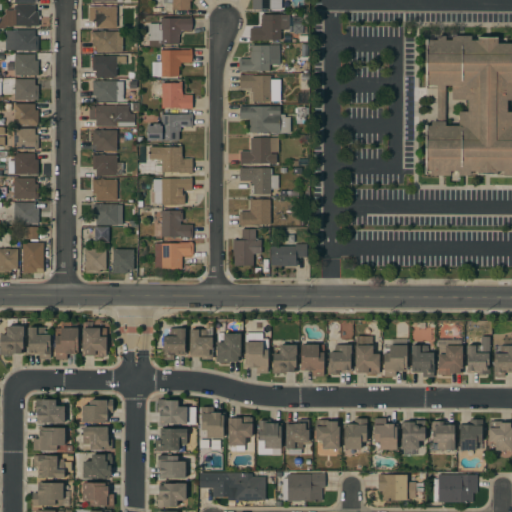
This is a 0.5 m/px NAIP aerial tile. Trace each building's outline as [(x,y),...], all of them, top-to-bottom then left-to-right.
[(189,0),(189,10),(171,10),(171,4),(162,4),(162,0),(189,0)] [(280,0),(280,9),(269,9),(269,10),(252,10),(252,0),(280,0)] [(35,5),(35,11),(38,11),(38,26),(30,26),(30,27),(25,27),(25,26),(5,26),(5,28),(0,28),(0,17),(1,17),(5,14),(5,9),(13,9),(14,5),(35,5)] [(100,7),(100,6),(103,6),(103,7),(116,7),(116,27),(95,27),(95,21),(88,21),(88,7),(100,7)] [(289,29),(280,29),(280,40),(252,40),(252,41),(250,41),(250,40),(249,40),(249,28),(261,28),(261,20),(262,20),(262,13),(266,13),(266,15),(289,14),(289,29)] [(189,18),(189,17),(191,17),(191,31),(180,31),(181,34),(178,34),(179,44),(161,44),(161,46),(149,46),(149,40),(148,40),(148,24),(161,23),(161,18),(189,18)] [(301,23),(302,23),(302,33),(293,33),(293,17),(301,17),(301,23)] [(5,30),(34,30),(34,36),(37,36),(38,50),(31,51),(31,52),(27,52),(27,51),(14,51),(14,50),(5,50),(5,30)] [(122,31),(122,52),(95,52),(95,46),(92,46),(92,31),(122,31)] [(427,39),(427,40),(437,40),(437,36),(445,36),(445,40),(452,40),(452,36),(471,36),(471,41),(477,41),(478,37),(497,37),(497,43),(511,43),(511,176),(503,176),(503,171),(496,171),(496,175),(477,175),(477,171),(470,171),(470,176),(458,176),(458,171),(450,171),(450,176),(430,176),(431,171),(426,171),(426,172),(423,172),(424,124),(427,124),(427,126),(431,126),(431,121),(436,121),(437,85),(427,85),(427,86),(424,86),(425,39),(427,39)] [(279,60),(269,60),(269,71),(241,71),(241,72),(238,72),(238,59),(250,59),(250,51),(251,51),(251,44),(253,44),(253,45),(279,45),(279,60)] [(189,50),(189,49),(191,49),(191,62),(180,63),(180,66),(178,66),(178,76),(160,77),(160,76),(151,76),(151,63),(161,62),(160,51),(189,50)] [(14,54),(34,54),(34,61),(37,61),(38,75),(30,75),(30,76),(26,76),(26,75),(14,75),(14,54)] [(116,56),(116,57),(125,56),(126,63),(116,63),(116,76),(95,77),(95,71),(92,71),(92,56),(116,56)] [(241,75),(270,75),(270,81),(279,81),(279,100),(270,101),(270,102),(252,102),(252,92),(250,92),(250,88),(239,88),(239,75),(241,75)] [(14,79),(34,79),(34,85),(38,85),(38,88),(37,88),(37,100),(30,100),(30,101),(26,101),(26,100),(14,100),(14,79)] [(99,81),(99,79),(103,79),(103,81),(116,81),(116,82),(123,82),(123,101),(116,101),(116,102),(95,102),(95,95),(92,95),(92,81),(99,81)] [(178,83),(178,81),(181,81),(181,92),(182,92),(182,94),(192,94),(192,109),(179,109),(179,108),(161,108),(161,95),(151,95),(151,85),(158,83),(178,83)] [(14,104),(34,104),(34,110),(38,110),(38,124),(30,124),(30,125),(26,125),(26,124),(14,124),(14,104)] [(127,105),(127,110),(130,114),(134,114),(134,122),(115,122),(115,127),(97,127),(97,126),(95,126),(95,120),(89,120),(89,106),(127,105)] [(241,106),(251,106),(251,107),(279,106),(279,115),(284,115),(284,117),(289,117),(290,133),(269,133),(269,132),(249,132),(248,119),(239,119),(239,106),(241,106)] [(304,107),(304,108),(308,107),(308,114),(304,114),(304,120),(305,120),(305,123),(295,123),(295,116),(296,116),(296,107),(304,107)] [(188,114),(188,113),(192,113),(192,126),(180,127),(180,131),(178,131),(178,141),(147,141),(147,126),(153,126),(153,124),(160,124),(160,126),(161,126),(160,115),(188,114)] [(13,129),(34,128),(34,135),(38,135),(38,149),(30,149),(30,150),(26,150),(26,149),(13,149),(13,129)] [(116,130),(116,151),(95,151),(95,145),(92,145),(92,130),(116,130)] [(278,138),(278,152),(277,152),(277,164),(240,164),(240,151),(250,151),(250,138),(278,138)] [(178,147),(178,146),(181,146),(181,156),(182,156),(182,159),(192,159),(192,174),(188,174),(188,173),(178,173),(178,172),(154,172),(154,165),(161,165),(161,159),(149,159),(149,147),(178,147)] [(13,153),(34,153),(34,160),(37,160),(37,174),(30,174),(30,175),(26,175),(26,174),(8,174),(8,165),(13,165),(13,153)] [(116,155),(116,162),(122,162),(122,175),(116,175),(116,176),(95,176),(95,170),(92,170),(92,155),(116,155)] [(252,194),(252,184),(251,184),(251,180),(239,180),(239,167),(241,167),(241,168),(272,168),(272,174),(270,174),(269,175),(278,175),(277,189),(270,189),(270,194),(252,194)] [(160,179),(160,178),(189,178),(189,177),(191,177),(191,191),(180,191),(180,195),(178,195),(178,205),(160,205),(160,203),(150,203),(150,192),(152,192),(152,179),(160,179)] [(13,178),(34,178),(34,184),(37,184),(37,199),(30,199),(30,200),(27,199),(13,199),(13,178)] [(116,180),(116,200),(95,200),(95,194),(92,194),(92,180),(116,180)] [(270,224),(252,224),(252,225),(243,225),(243,226),(240,226),(240,225),(238,225),(238,214),(239,214),(239,211),(249,211),(249,198),(252,198),(252,199),(270,199),(270,224)] [(13,202),(34,202),(34,209),(38,209),(38,223),(30,223),(30,224),(26,224),(26,223),(13,223),(13,202)] [(0,226),(0,203),(1,203),(1,207),(2,207),(2,220),(8,220),(8,226),(0,226)] [(116,204),(116,205),(122,205),(122,224),(117,224),(117,225),(95,225),(95,219),(92,219),(92,204),(116,204)] [(178,211),(178,210),(182,210),(182,221),(180,221),(180,224),(192,224),(192,238),(188,238),(188,237),(161,237),(161,211),(178,211)] [(37,227),(37,241),(29,241),(30,239),(25,239),(25,226),(37,227)] [(108,227),(108,242),(94,242),(94,227),(108,227)] [(255,239),(260,239),(260,254),(252,254),(252,266),(233,266),(233,255),(232,255),(232,239),(235,238),(235,240),(241,240),(241,229),(255,229),(255,239)] [(178,243),(178,242),(188,242),(188,241),(191,241),(191,243),(193,243),(193,253),(192,253),(192,256),(181,256),(181,268),(154,268),(154,243),(178,243)] [(43,243),(43,273),(22,273),(22,264),(21,264),(21,262),(22,262),(22,243),(43,243)] [(295,246),(295,243),(306,243),(306,257),(296,257),(296,259),(297,261),(297,263),(296,263),(296,266),(280,266),(280,265),(270,265),(270,246),(295,246)] [(0,249),(17,249),(17,269),(10,269),(10,273),(0,273),(0,249)] [(105,249),(105,270),(99,270),(99,273),(85,273),(85,265),(84,265),(84,262),(85,262),(85,249),(105,249)] [(133,249),(133,269),(127,269),(127,273),(112,273),(112,265),(111,265),(111,262),(112,262),(112,249),(133,249)] [(76,322),(76,328),(77,328),(77,354),(66,354),(66,359),(54,359),(54,329),(60,329),(60,322),(76,322)] [(205,330),(205,324),(213,324),(213,336),(212,336),(212,359),(201,359),(201,357),(189,357),(189,330),(205,330)] [(23,326),(22,353),(11,353),(11,355),(0,355),(0,334),(5,334),(6,326),(23,326)] [(27,328),(44,328),(44,335),(50,335),(50,358),(38,358),(38,355),(27,355),(27,328)] [(99,328),(99,329),(105,329),(105,356),(103,356),(103,357),(93,357),(93,355),(82,355),(82,328),(99,328)] [(184,353),(185,353),(185,355),(173,355),(173,360),(162,359),(162,354),(163,354),(163,336),(176,336),(176,328),(184,328),(184,353)] [(240,333),(240,361),(228,361),(228,363),(218,362),(215,362),(215,357),(216,357),(216,342),(223,342),(223,333),(240,333)] [(262,333),(262,339),(268,339),(267,373),(255,373),(255,368),(244,368),(245,333),(262,333)] [(489,336),(488,366),(489,366),(489,374),(485,374),(484,375),(478,375),(478,373),(465,373),(466,345),(468,345),(468,336),(489,336)] [(461,340),(461,367),(462,367),(462,373),(450,373),(450,375),(440,375),(440,374),(437,374),(437,354),(438,354),(438,347),(437,347),(437,340),(461,340)] [(295,345),(295,366),(296,366),(296,372),(284,372),(284,373),(272,373),(272,354),(279,354),(279,345),(295,345)] [(318,345),(317,353),(323,353),(323,376),(311,376),(311,371),(300,371),(300,345),(318,345)] [(341,352),(341,345),(351,345),(350,354),(349,354),(349,369),(350,369),(350,373),(338,372),(338,374),(332,374),(332,373),(328,373),(328,352),(341,352)] [(372,345),(372,354),(378,354),(378,374),(366,374),(366,373),(355,372),(355,345),(372,345)] [(406,345),(405,367),(407,367),(406,371),(395,371),(395,377),(383,377),(383,370),(383,353),(389,353),(388,345),(406,345)] [(427,346),(427,352),(432,352),(432,364),(433,364),(433,377),(422,377),(422,373),(410,373),(410,346),(427,346)] [(511,346),(511,372),(503,372),(503,377),(493,377),(493,353),(507,353),(507,346),(511,346)] [(63,423),(36,423),(36,408),(35,408),(35,399),(55,399),(55,406),(64,406),(63,423)] [(112,400),(112,413),(106,413),(106,423),(103,423),(103,422),(81,422),(81,405),(89,405),(89,400),(112,400)] [(195,424),(185,424),(185,423),(164,423),(164,424),(158,424),(158,409),(157,409),(157,400),(177,400),(177,407),(195,407),(195,424)] [(213,407),(213,411),(220,411),(220,413),(224,412),(224,418),(223,418),(223,438),(206,438),(206,430),(200,430),(200,407),(213,407)] [(252,423),(251,423),(251,437),(244,437),(244,445),(228,446),(227,423),(230,423),(230,418),(239,418),(239,416),(249,416),(249,418),(252,418),(252,423)] [(343,449),(343,427),(346,427),(346,424),(353,424),(353,418),(366,418),(366,442),(360,442),(360,449),(343,449)] [(386,418),(386,424),(393,423),(393,427),(396,427),(396,450),(378,450),(378,442),(373,442),(373,425),(374,425),(374,418),(386,418)] [(308,420),(308,442),(302,442),(302,449),(285,449),(285,424),(292,424),(292,423),(297,423),(297,419),(308,420)] [(469,424),(469,419),(481,419),(481,427),(480,427),(481,442),(475,442),(475,450),(459,450),(459,427),(462,427),(462,424),(469,424)] [(321,449),(321,440),(314,440),(315,421),(317,421),(317,420),(337,420),(337,422),(339,422),(338,449),(321,449)] [(270,421),(270,423),(280,423),(280,448),(264,448),(263,441),(258,441),(258,421),(270,421)] [(413,422),(413,421),(425,421),(425,429),(424,429),(424,440),(418,440),(418,449),(400,449),(400,439),(401,439),(401,427),(403,427),(403,422),(413,422)] [(443,421),(443,425),(452,425),(453,441),(454,440),(454,449),(438,450),(437,442),(432,442),(431,425),(434,425),(434,422),(443,421)] [(490,422),(490,421),(501,421),(501,422),(510,422),(510,423),(511,423),(511,451),(494,450),(495,442),(488,441),(488,422),(490,422)] [(107,427),(107,429),(109,429),(109,439),(111,439),(111,450),(99,450),(89,450),(89,444),(82,444),(82,427),(107,427)] [(56,450),(33,450),(33,439),(38,439),(38,431),(41,431),(41,428),(64,428),(64,445),(56,445),(56,450)] [(186,444),(178,444),(178,450),(167,450),(167,451),(155,451),(155,440),(159,440),(159,429),(186,428),(186,444)] [(91,455),(91,454),(111,454),(111,457),(111,467),(110,467),(110,476),(109,476),(109,479),(104,479),(104,478),(83,478),(83,455),(91,455)] [(70,472),(63,472),(63,477),(39,477),(39,466),(33,466),(33,455),(56,455),(56,462),(70,462),(70,472)] [(177,456),(177,461),(185,461),(185,478),(158,477),(159,467),(157,467),(157,455),(177,456)] [(264,500),(227,500),(227,497),(212,497),(212,487),(198,487),(198,472),(242,472),(242,473),(252,473),(252,477),(265,477),(264,500)] [(324,488),(321,488),(321,502),(286,501),(286,500),(282,500),(282,478),(286,478),(286,474),(324,474),(324,488)] [(406,475),(406,482),(415,482),(414,498),(406,498),(406,500),(381,500),(381,491),(377,491),(377,474),(406,475)] [(476,475),(476,493),(472,493),(472,502),(437,502),(437,501),(433,501),(433,479),(437,479),(437,474),(476,475)] [(107,494),(113,494),(113,505),(89,505),(89,500),(81,500),(81,482),(107,482),(107,494)] [(61,483),(61,506),(54,506),(54,505),(39,504),(39,506),(31,506),(32,493),(37,493),(37,486),(39,486),(39,483),(61,483)] [(185,500),(176,500),(176,507),(156,507),(156,495),(158,495),(158,486),(162,486),(163,484),(175,484),(175,483),(185,483),(185,500)]
